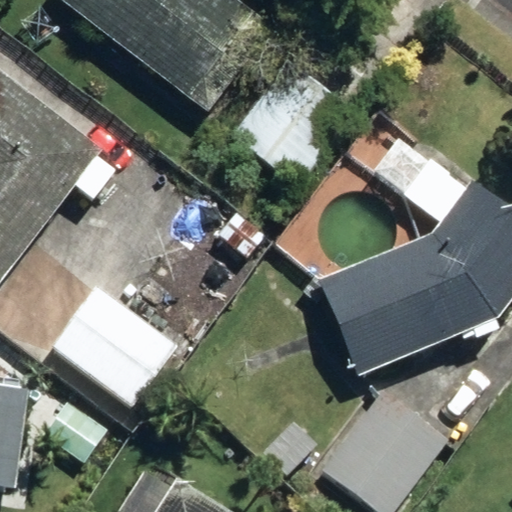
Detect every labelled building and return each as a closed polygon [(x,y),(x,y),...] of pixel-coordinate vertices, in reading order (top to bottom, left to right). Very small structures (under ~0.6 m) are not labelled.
[(77,0),(210,101),(271,20),(243,0),(77,0)] [(230,132),(293,182),(350,111),(288,61),(230,132)] [(0,273),(78,175),(95,189),(116,163),(99,149),(102,143),(0,63),(0,273)] [(326,271),(363,365),(501,313),(511,298),(511,197),(482,172),(435,227),(326,271)] [(218,233),(248,257),(266,235),(236,211),(218,233)] [(99,284),(54,344),(131,401),(176,341),(99,284)] [(0,471),(15,473),(26,386),(0,382),(0,471)] [(324,467),(383,511),(392,511),(450,438),(383,388),(324,467)] [(100,438),(115,417),(89,399),(75,418),(100,438)] [(261,448),(288,474),(318,443),(291,416),(261,448)] [(238,511),(179,473),(154,511),(238,511)]
